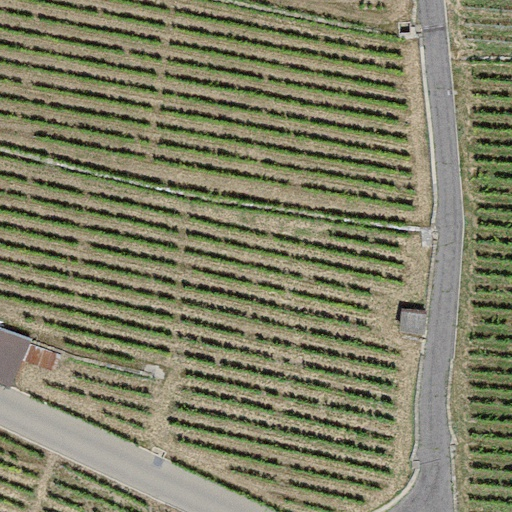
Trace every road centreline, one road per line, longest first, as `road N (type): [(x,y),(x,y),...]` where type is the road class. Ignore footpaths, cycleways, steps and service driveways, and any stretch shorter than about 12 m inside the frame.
road 1 (track): [(436,511),(460,227),(439,0)]
road 2 (unclassified): [(204,511),(0,414)]
